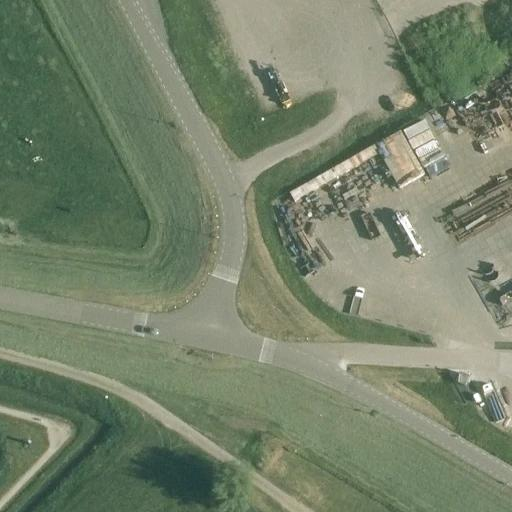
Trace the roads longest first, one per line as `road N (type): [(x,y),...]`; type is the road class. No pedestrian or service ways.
road 1 (tertiary): [(208,337),(237,250),(231,211),(126,0)]
road 2 (unclassified): [(511,479),(326,374),(208,337)]
road 3 (tertiary): [(208,337),(0,299)]
